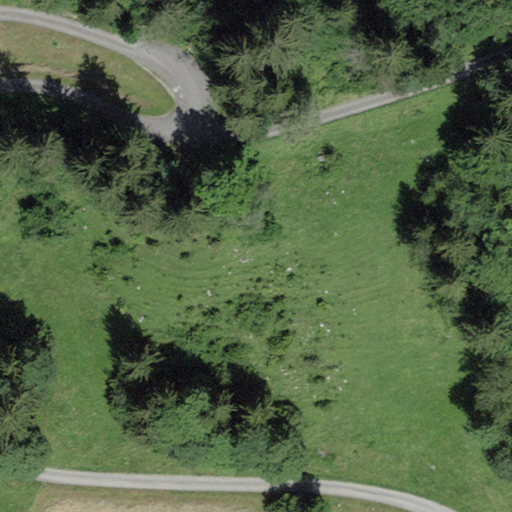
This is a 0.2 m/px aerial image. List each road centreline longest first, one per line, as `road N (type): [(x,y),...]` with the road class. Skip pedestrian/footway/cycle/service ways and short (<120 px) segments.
road 1 (track): [(0,468),(122,485),(340,491),(428,511)]
road 2 (track): [(511,54),(258,126),(214,125),(196,109)]
road 3 (track): [(0,17),(49,21),(130,48),(179,77),(196,109)]
road 4 (track): [(196,109),(180,129),(34,86),(0,90)]
